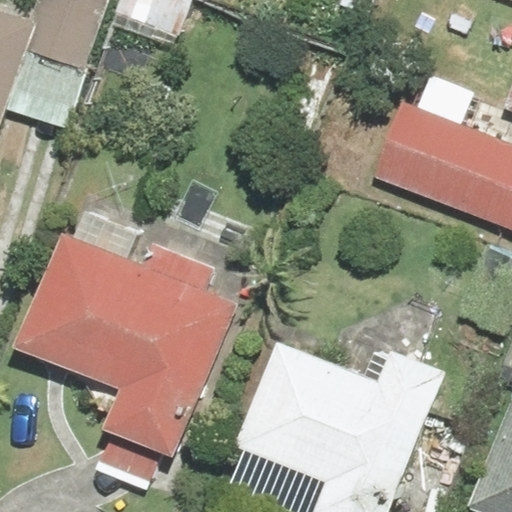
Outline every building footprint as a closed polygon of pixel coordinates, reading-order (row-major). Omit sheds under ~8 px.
[(0,153),(11,157),(28,105),(82,123),(122,0),(45,0),(40,15),(0,1),(0,153)] [(208,1),(205,0),(131,0),(122,23),(186,51),(208,1)] [(511,136),(415,104),(390,180),(511,220),(511,136)] [(257,301),(80,234),(39,343),(139,381),(124,422),(200,450),(257,301)] [(511,249),(499,244),(471,314),(511,330),(511,249)] [(402,377),(299,338),(251,484),(336,511),(434,511),(486,376),(413,348),(402,377)] [(511,457),(495,503),(511,509),(511,457)]
